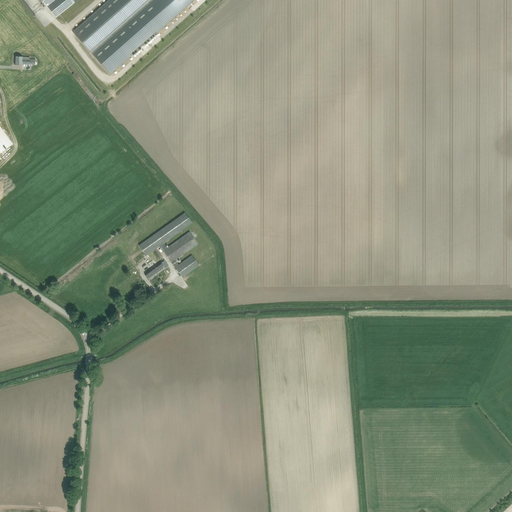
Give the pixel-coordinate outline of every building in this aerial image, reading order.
[(58,16),(77,0),(41,0),(56,18),(56,17),(58,16)] [(110,74),(190,4),(194,0),(108,0),(72,32),(110,74)] [(15,65),(20,65),(22,65),(22,64),(35,64),(36,59),(30,59),(30,57),(23,57),(23,56),(20,56),(15,56),(15,65)] [(0,153),(13,144),(0,125),(0,153)] [(178,264),(176,261),(175,260),(183,255),(198,244),(189,231),(166,248),(163,244),(165,242),(170,239),(192,223),(185,213),(184,212),(139,245),(141,249),(146,255),(147,254),(148,255),(157,249),(160,246),(182,278),(199,266),(191,255),(182,262),(178,264)] [(169,266),(165,260),(156,266),(149,271),(145,274),(149,280),(153,277),(169,266)]
